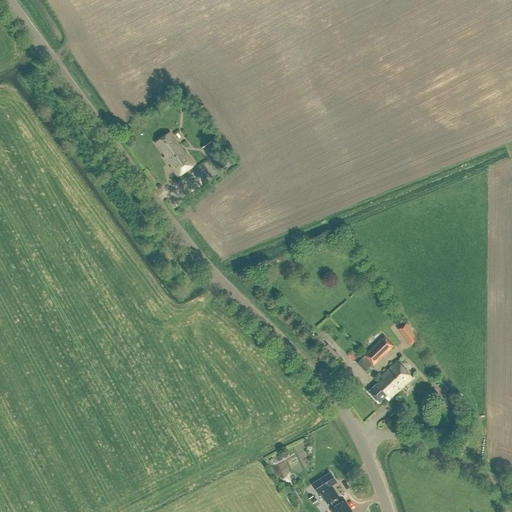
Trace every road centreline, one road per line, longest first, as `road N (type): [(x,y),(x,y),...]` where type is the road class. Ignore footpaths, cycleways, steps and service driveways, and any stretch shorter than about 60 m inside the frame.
road 1 (tertiary): [(362,437),(168,219),(7,0)]
road 2 (unclassified): [(511,489),(403,438),(362,437)]
